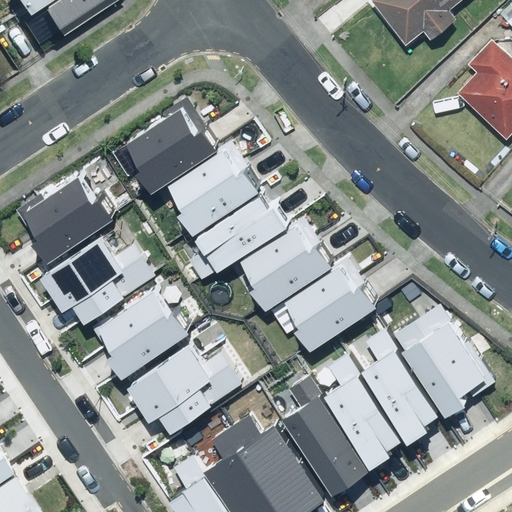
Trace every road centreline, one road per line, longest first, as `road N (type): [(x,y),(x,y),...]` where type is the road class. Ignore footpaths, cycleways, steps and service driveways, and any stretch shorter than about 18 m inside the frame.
road 1 (residential): [(233,0),(362,152),(511,281)]
road 2 (residential): [(0,142),(214,0)]
road 3 (residential): [(0,316),(133,511)]
